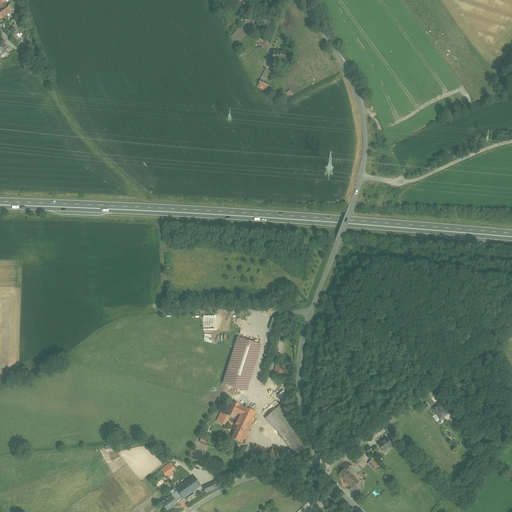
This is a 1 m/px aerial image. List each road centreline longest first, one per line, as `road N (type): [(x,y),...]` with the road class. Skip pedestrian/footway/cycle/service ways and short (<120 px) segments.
road 1 (trunk): [(0,203),(511,234)]
road 2 (unclassified): [(338,241),(367,136),(348,69),(305,0)]
road 3 (unclassified): [(338,241),(304,339),(301,395)]
road 4 (track): [(362,176),(407,183),(511,140)]
